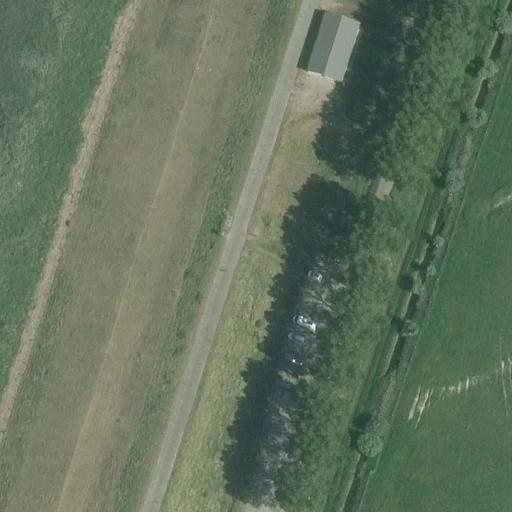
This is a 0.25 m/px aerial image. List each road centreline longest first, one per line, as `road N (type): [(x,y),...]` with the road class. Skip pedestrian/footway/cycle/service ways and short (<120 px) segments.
road 1 (unclassified): [(274,511),(302,450),(448,0)]
road 2 (unclassified): [(154,511),(317,0)]
